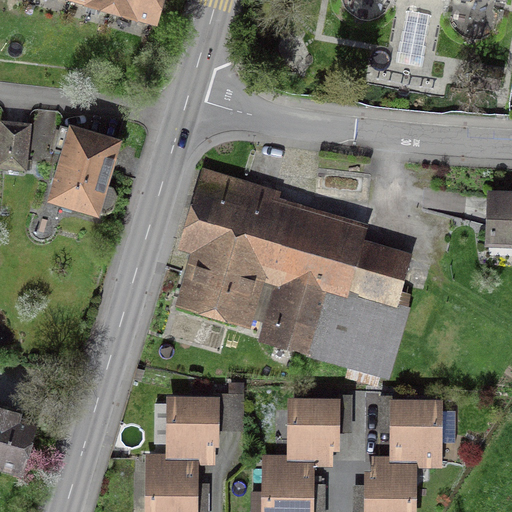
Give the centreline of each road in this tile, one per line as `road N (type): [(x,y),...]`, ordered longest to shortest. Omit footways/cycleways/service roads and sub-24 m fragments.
road 1 (tertiary): [(181,115),(62,511)]
road 2 (residential): [(511,144),(374,136),(185,100)]
road 3 (residential): [(0,94),(181,115)]
